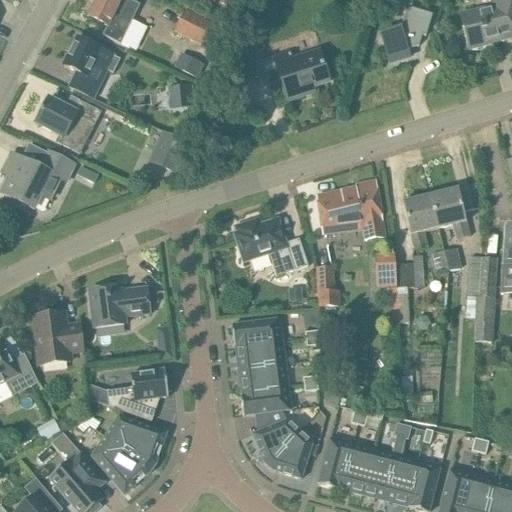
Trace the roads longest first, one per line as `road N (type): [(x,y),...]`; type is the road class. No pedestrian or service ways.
road 1 (residential): [(175,208),(511,100)]
road 2 (residential): [(175,208),(208,470)]
road 3 (residential): [(0,285),(71,247),(175,208)]
